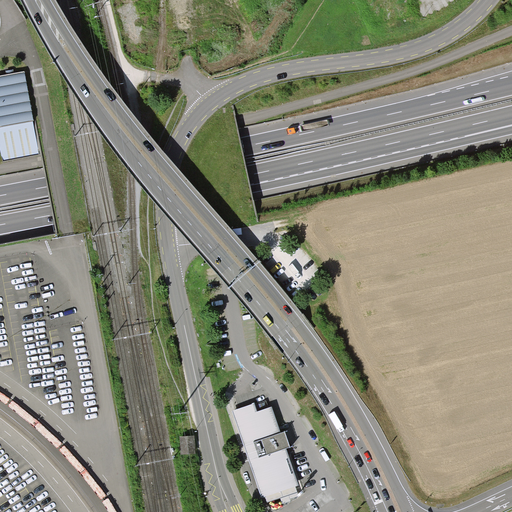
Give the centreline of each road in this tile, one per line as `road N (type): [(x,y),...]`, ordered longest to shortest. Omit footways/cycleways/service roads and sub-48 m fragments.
road 1 (secondary): [(487,0),(449,34),(417,48),(246,81),(184,131),(166,181),(167,245),(229,511)]
road 2 (trunk): [(404,507),(372,436),(303,329),(147,147),(45,12)]
road 3 (trunk): [(45,12),(54,44),(92,103),(305,363),(387,511)]
road 4 (track): [(0,168),(242,122),(437,62),(511,29)]
road 5 (motorway): [(511,84),(0,196)]
road 6 (motorway): [(0,225),(468,123)]
road 7 (track): [(106,0),(125,70),(187,81),(210,103)]
